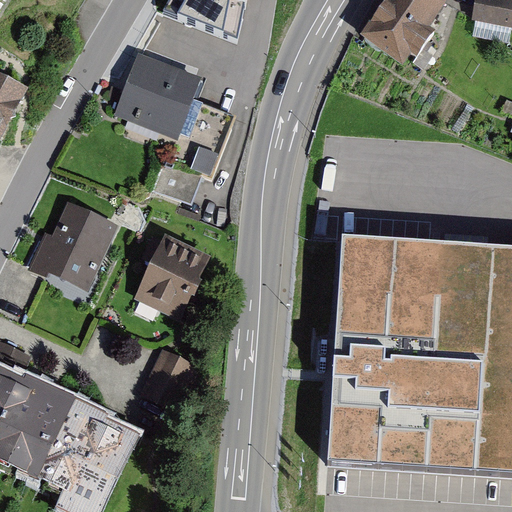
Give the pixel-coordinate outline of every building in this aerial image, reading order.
[(443,8),(431,0),(383,0),(353,44),(399,74),(443,8)] [(511,2),(493,0),(475,0),(472,26),(511,30),(511,2)] [(197,83),(135,61),(113,123),(175,145),(189,106),(197,83)] [(0,85),(0,142),(23,97),(0,85)] [(233,121),(189,106),(175,145),(169,162),(213,177),(233,121)] [(52,241),(43,237),(30,270),(86,299),(118,231),(66,207),(52,241)] [(511,245),(343,235),(329,460),(511,471),(511,245)] [(206,258),(155,239),(131,304),(182,323),(206,258)] [(196,371),(161,355),(139,400),(174,416),(196,371)] [(64,511),(104,511),(141,434),(108,419),(110,415),(28,377),(26,381),(0,369),(0,463),(63,492),(56,508),(64,511)]
